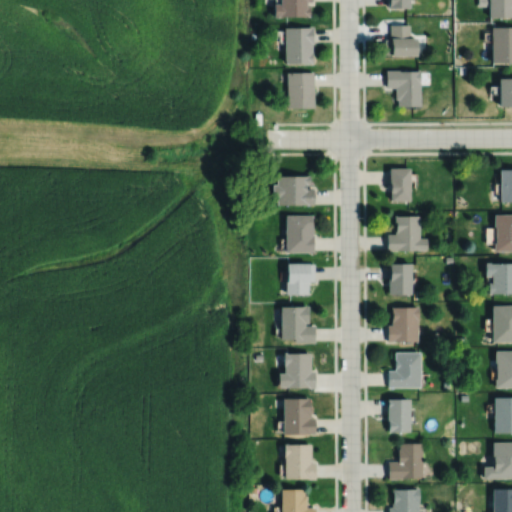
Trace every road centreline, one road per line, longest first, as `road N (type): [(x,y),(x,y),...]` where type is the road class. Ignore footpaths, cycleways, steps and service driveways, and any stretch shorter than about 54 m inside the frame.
road 1 (residential): [(347,0),(350,511)]
road 2 (residential): [(268,138),(511,136)]
